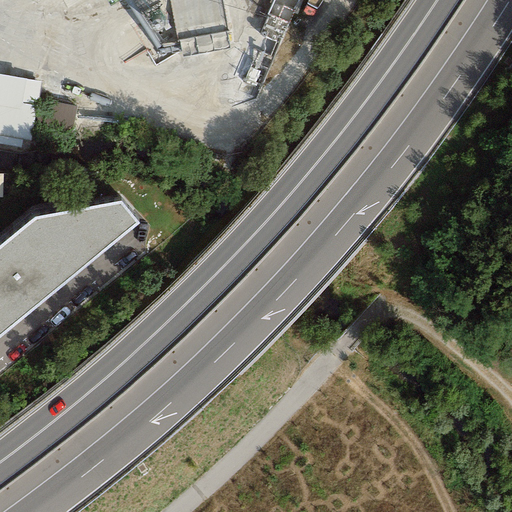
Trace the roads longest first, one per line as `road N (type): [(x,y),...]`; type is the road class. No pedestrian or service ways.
road 1 (trunk): [(507,0),(398,156),(290,284),(157,412),(33,511)]
road 2 (secondary): [(435,0),(255,232),(133,352),(0,461)]
